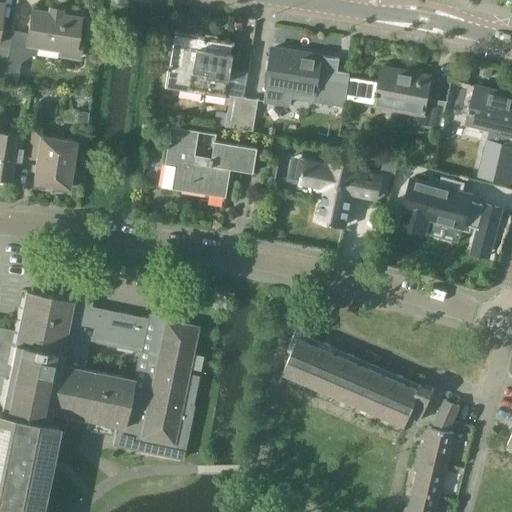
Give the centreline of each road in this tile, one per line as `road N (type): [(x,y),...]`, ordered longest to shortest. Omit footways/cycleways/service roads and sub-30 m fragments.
road 1 (residential): [(504,320),(216,256),(0,222)]
road 2 (tertiary): [(289,0),(511,41)]
